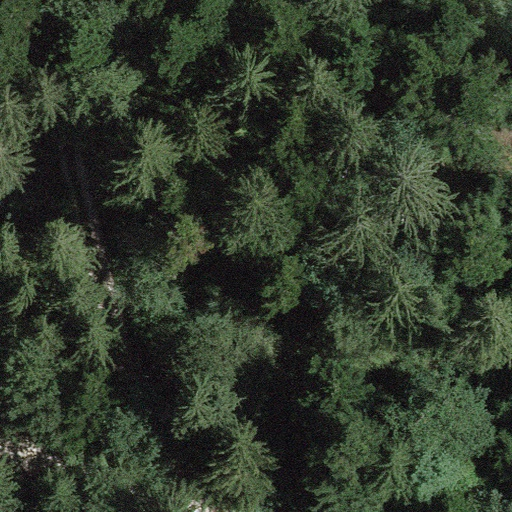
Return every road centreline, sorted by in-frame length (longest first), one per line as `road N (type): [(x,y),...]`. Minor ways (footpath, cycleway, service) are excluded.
road 1 (track): [(32,0),(148,501)]
road 2 (track): [(176,511),(0,437)]
